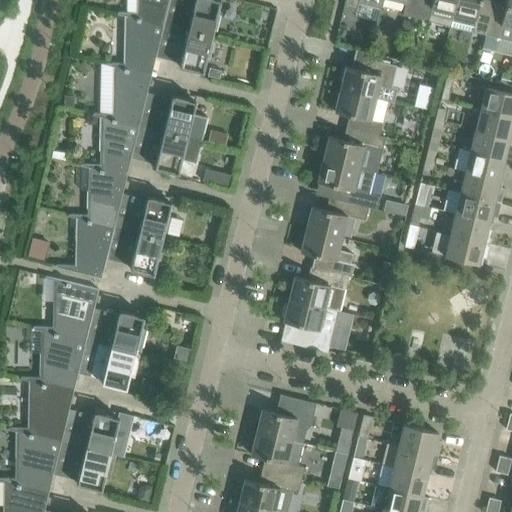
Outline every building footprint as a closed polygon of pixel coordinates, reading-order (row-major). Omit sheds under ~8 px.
[(168,0),(139,0),(139,12),(118,12),(117,12),(175,27),(178,15),(166,12),(168,0)] [(175,27),(211,35),(212,30),(216,31),(220,14),(216,13),(219,0),(194,0),(190,18),(178,15),(175,27)] [(380,7),(381,0),(344,0),(343,6),(356,9),(358,2),(380,7)] [(402,14),(415,17),(418,0),(400,0),(405,1),(402,14)] [(427,20),(450,25),(453,13),(455,0),(418,0),(415,17),(427,20)] [(455,0),(453,13),(450,25),(472,31),(485,34),(491,8),(479,5),(480,0),(455,0)] [(511,40),(511,0),(506,0),(503,11),(491,8),(485,34),(511,40)] [(105,62),(105,63),(151,74),(153,64),(160,35),(173,38),(175,27),(117,12),(117,13),(127,16),(126,62),(105,62)] [(173,38),(171,46),(183,49),(180,62),(179,66),(202,71),(206,57),(209,58),(213,42),(210,41),(211,35),(175,27),(173,38)] [(397,88),(391,87),(396,65),(361,56),(358,69),(345,66),(340,88),(375,97),(394,102),(397,88)] [(148,84),(151,74),(105,63),(105,64),(115,66),(114,113),(93,113),(93,114),(151,128),(153,116),(141,113),(148,84)] [(209,67),(207,75),(219,78),(221,70),(209,67)] [(501,73),(499,82),(508,84),(510,75),(501,73)] [(446,100),(452,78),(446,77),(440,98),(446,100)] [(480,108),(511,116),(511,115),(511,92),(486,86),(480,108)] [(356,116),(353,129),(379,135),(382,122),(369,119),(375,97),(340,88),(334,111),(356,116)] [(64,94),(64,106),(73,108),(74,95),(64,94)] [(166,119),(153,116),(151,128),(202,140),(207,117),(192,113),(195,100),(172,94),(166,119)] [(438,108),(435,119),(443,121),(445,109),(438,108)] [(511,115),(511,116),(480,108),(475,129),(509,137),(511,130),(511,115)] [(81,163),(80,164),(126,175),(129,165),(136,136),(148,139),(151,128),(93,114),(92,114),(103,117),(102,164),(81,163)] [(443,121),(435,119),(433,130),(440,131),(443,121)] [(213,123),(209,138),(233,144),(237,129),(213,123)] [(177,172),(180,160),(196,164),(202,140),(151,128),(148,139),(160,142),(154,167),(177,172)] [(328,136),(323,158),(358,167),(370,170),(372,170),(378,148),(381,149),(385,136),(379,135),(353,129),(350,141),(343,139),(328,136)] [(475,129),(470,150),(504,158),(509,137),(475,129)] [(65,152),(53,150),(51,156),(64,159),(65,152)] [(435,152),(428,150),(425,161),(432,163),(435,152)] [(499,179),(504,158),(470,150),(465,171),(499,179)] [(323,158),(317,181),(319,182),(338,186),(336,199),(362,205),(365,192),(370,170),(358,167),(323,158)] [(432,163),(425,161),(422,173),(429,174),(432,163)] [(68,214),(126,229),(129,217),(117,214),(124,185),(126,175),(80,164),(80,165),(90,167),(89,214),(68,214)] [(465,171),(460,192),(500,202),(503,187),(497,186),(499,179),(465,171)] [(224,173),(221,186),(228,188),(232,175),(224,173)] [(420,182),(415,203),(423,205),(428,184),(420,182)] [(500,203),(500,202),(460,192),(455,213),(492,222),(488,221),(490,214),(496,216),(499,203),(500,203)] [(141,220),(129,217),(126,229),(161,237),(163,232),(166,233),(171,217),(167,216),(170,201),(147,195),(141,220)] [(311,206),(306,228),(341,237),(346,214),(364,219),(368,206),(362,205),(336,199),(333,211),(311,206)] [(415,203),(411,217),(419,219),(423,205),(415,203)] [(455,213),(450,234),(489,244),(493,229),(487,228),(488,222),(492,223),(492,222),(455,213)] [(111,237),(123,240),(126,229),(68,214),(68,215),(78,218),(77,265),(56,264),(55,266),(101,277),(104,266),(111,237)] [(410,224),(404,246),(413,248),(419,226),(417,226),(410,224)] [(337,250),(341,237),(306,228),(300,251),(321,256),(318,269),(345,275),(350,276),(354,263),(349,262),(351,253),(337,250)] [(161,237),(126,229),(123,240),(135,243),(129,268),(153,273),(156,259),(160,260),(164,244),(160,243),(161,237)] [(486,258),(489,244),(450,234),(444,255),(478,264),(480,256),(486,258)] [(26,256),(44,260),(48,242),(30,238),(26,256)] [(294,276),(289,298),(337,310),(340,311),(345,289),(341,288),(345,275),(318,269),(313,267),(310,280),(294,276)] [(98,288),(45,275),(45,277),(55,279),(54,326),(33,326),(33,327),(98,343),(100,331),(88,328),(95,300),(98,288)] [(162,280),(150,277),(148,284),(160,287),(162,280)] [(327,352),(337,310),(289,298),(283,321),(293,323),(288,342),(327,352)] [(113,334),(100,331),(98,343),(140,353),(146,329),(140,327),(143,316),(119,310),(113,334)] [(20,376),(20,377),(73,390),(76,380),(83,351),(95,354),(98,343),(33,327),(32,328),(43,330),(42,377),(20,376)] [(134,378),(140,353),(98,343),(95,354),(107,357),(101,382),(125,388),(128,376),(134,378)] [(71,400),(73,390),(20,377),(20,378),(30,380),(29,427),(8,427),(8,428),(73,444),(76,432),(63,429),(71,400)] [(262,408),(256,431),(291,440),(294,426),(305,429),(310,426),(316,402),(280,394),(276,412),(262,408)] [(352,431),(353,431),(357,414),(340,410),(336,427),(352,431)] [(76,432),(73,444),(115,454),(124,456),(134,415),(118,411),(118,412),(117,416),(94,411),(92,416),(88,435),(76,432)] [(363,414),(358,435),(366,437),(371,416),(363,414)] [(441,439),(436,437),(437,432),(403,423),(400,435),(393,433),(390,443),(437,455),(441,439)] [(0,477),(0,479),(48,491),(51,481),(58,452),(70,455),(73,444),(8,428),(8,429),(18,431),(17,478),(0,477)] [(256,431),(250,454),(272,459),(269,471),(301,479),(303,469),(304,467),(297,465),(303,442),(291,440),(256,431)] [(358,435),(353,456),(361,458),(366,437),(358,435)] [(347,453),(350,441),(346,440),(337,438),(334,450),(347,453)] [(398,446),(393,466),(427,474),(429,466),(434,468),(437,455),(390,443),(390,444),(398,446)] [(109,479),(115,454),(73,444),(70,455),(82,458),(76,483),(101,489),(103,477),(109,479)] [(499,455),(497,463),(509,466),(511,458),(499,455)] [(353,456),(347,477),(355,479),(359,480),(364,459),(361,458),(353,456)] [(507,474),(509,466),(497,463),(495,471),(507,474)] [(421,495),(427,474),(393,466),(388,487),(421,495)] [(244,480),(239,501),(274,510),(283,511),(286,511),(292,490),(298,492),(301,479),(269,471),(265,485),(244,480)] [(43,511),(46,501),(48,491),(0,479),(0,480),(6,482),(4,511),(43,511)] [(139,488),(136,500),(148,503),(152,485),(146,484),(139,488)] [(388,487),(382,508),(398,511),(417,511),(418,509),(424,511),(427,497),(421,495),(388,487)] [(344,488),(341,498),(342,498),(350,500),(351,495),(353,490),(344,488)] [(489,497),(487,505),(499,508),(501,500),(489,497)] [(350,500),(342,498),(339,510),(347,511),(349,507),(350,500)] [(283,511),(274,510),(239,501),(236,511),(283,511)]
